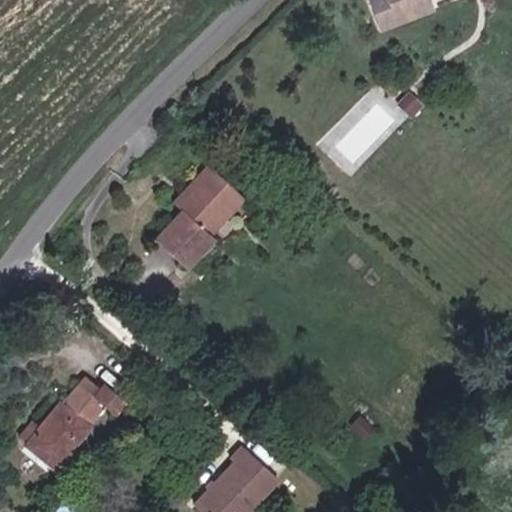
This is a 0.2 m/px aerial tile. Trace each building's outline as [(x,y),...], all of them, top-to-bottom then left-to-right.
[(410,0),(417,16),(432,10),(428,0),(410,0)] [(428,0),(432,10),(456,0),(428,0)] [(181,262),(245,199),(213,167),(178,202),(184,208),(155,236),(181,262)] [(111,406),(117,413),(130,398),(110,379),(96,392),(84,381),(30,442),(58,467),(111,406)] [(367,437),(376,427),(365,418),(357,428),(367,437)] [(208,511),(252,511),(284,481),(250,447),(237,461),(242,465),(203,506),(208,511)]
